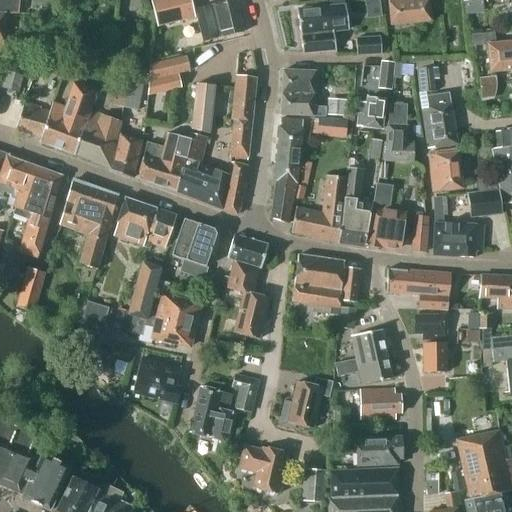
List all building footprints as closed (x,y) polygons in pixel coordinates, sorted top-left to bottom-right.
[(194,18),(189,0),(149,0),(156,27),(194,18)] [(242,32),(233,0),(229,0),(194,9),(202,42),(242,32)] [(346,32),(343,5),(342,0),(339,0),(326,1),(327,6),(296,9),(299,34),(302,54),(334,51),(331,34),(346,32)] [(381,17),(378,0),(363,0),(366,19),(381,17)] [(387,0),(388,3),(387,3),(389,25),(430,21),(427,0),(387,0)] [(511,41),(494,44),(493,33),(470,35),(471,46),(486,45),(488,72),(511,70),(511,41)] [(379,54),(378,37),(355,39),(356,55),(369,55),(379,54)] [(191,59),(150,62),(153,93),(184,91),(182,73),(192,72),(191,59)] [(418,93),(425,93),(435,92),(434,80),(438,79),(437,67),(432,67),(432,60),(411,62),(412,70),(415,69),(418,93)] [(393,63),(380,61),(379,82),(391,83),(391,78),(393,63)] [(401,64),(393,63),(391,78),(400,79),(401,64)] [(377,86),(379,66),(368,65),(366,85),(377,86)] [(314,72),(281,70),(279,115),(311,116),(324,117),(324,108),(312,107),(314,72)] [(21,77),(4,73),(0,89),(0,96),(16,100),(21,77)] [(254,78),(235,76),(230,120),(233,120),(228,159),(246,161),(254,78)] [(127,79),(115,77),(110,106),(122,108),(127,79)] [(495,83),(495,80),(494,77),(478,79),(481,102),(492,100),(492,99),(493,96),(494,93),(495,90),(495,87),(495,83)] [(127,79),(122,108),(138,111),(143,82),(127,79)] [(214,86),(194,84),(190,130),(209,132),(214,86)] [(48,112),(40,137),(38,142),(73,155),(89,111),(87,110),(93,93),(72,86),(63,108),(51,104),(48,112)] [(425,97),(425,93),(418,93),(420,110),(426,149),(456,144),(449,104),(447,93),(425,97)] [(384,100),(366,98),(365,103),(358,103),(356,127),(362,128),(362,129),(380,131),(384,100)] [(346,100),(326,100),(326,116),(345,116),(346,100)] [(14,130),(40,137),(48,112),(39,110),(39,107),(23,103),(14,130)] [(406,105),(388,104),(384,143),(382,143),(380,160),(382,160),(382,161),(412,162),(413,143),(406,143),(407,127),(405,126),(406,105)] [(109,169),(119,135),(118,134),(120,124),(99,119),(100,115),(89,111),(73,155),(109,169)] [(278,127),(274,165),(297,168),(301,129),(300,128),(301,121),(279,119),(278,127)] [(336,120),(335,137),(344,138),(345,121),(336,120)] [(511,129),(506,130),(506,132),(495,133),(496,149),(491,150),(502,203),(511,202),(511,129)] [(141,141),(119,135),(109,169),(109,170),(132,178),(141,141)] [(158,186),(175,192),(180,170),(191,173),(194,162),(198,164),(205,139),(188,135),(187,140),(166,135),(163,147),(160,161),(164,162),(158,186)] [(381,141),(370,140),(367,160),(378,161),(381,141)] [(160,161),(163,147),(144,142),(142,150),(143,150),(136,179),(158,186),(164,162),(160,161)] [(461,189),(457,152),(433,155),(433,156),(427,156),(431,191),(438,190),(438,191),(461,189)] [(28,164),(5,156),(0,170),(0,195),(1,192),(10,195),(7,205),(13,207),(28,164)] [(180,170),(175,192),(220,210),(225,176),(198,164),(194,162),(191,173),(180,170)] [(28,164),(13,207),(15,208),(13,214),(28,220),(18,253),(36,258),(60,176),(28,164)] [(225,176),(220,210),(236,215),(238,211),(246,167),(229,164),(228,177),(225,176)] [(296,184),(297,168),(274,165),(273,182),(274,182),(269,219),(286,224),(292,199),(302,202),(304,190),(294,188),(295,184),(296,184)] [(371,203),(359,201),(362,171),(346,169),(345,179),(344,179),(336,243),(363,247),(363,246),(371,203)] [(336,244),(336,243),(344,179),(325,176),(321,213),(295,208),(290,233),(336,244)] [(371,203),(363,246),(380,249),(380,248),(399,250),(404,214),(378,210),(381,193),(385,194),(387,180),(374,178),(371,203)] [(116,195),(71,179),(58,225),(86,235),(77,264),(96,269),(102,248),(110,216),(115,199),(116,195)] [(477,181),(478,193),(494,191),(493,179),(477,181)] [(467,194),(468,206),(469,220),(501,215),(498,191),(494,191),(478,193),(467,194)] [(146,233),(154,209),(123,198),(112,236),(142,246),(145,247),(147,242),(149,239),(150,234),(146,233)] [(458,225),(452,224),(442,224),(441,198),(432,199),(433,223),(431,256),(473,258),(474,251),(481,251),(482,225),(458,224),(458,225)] [(174,216),(154,209),(146,233),(150,234),(149,239),(147,242),(145,247),(148,248),(150,243),(163,249),(174,216)] [(413,227),(411,252),(425,253),(426,227),(425,217),(413,217),(413,227)] [(212,229),(182,219),(170,256),(182,260),(178,272),(202,280),(206,268),(204,267),(215,235),(212,229)] [(233,260),(229,277),(255,283),(259,268),(260,268),(267,245),(232,235),(226,258),(233,260)] [(343,262),(296,255),(290,302),(329,307),(328,315),(337,316),(338,308),(339,301),(355,303),(358,270),(342,268),(343,262)] [(126,315),(132,317),(145,320),(147,315),(154,289),(166,292),(168,284),(156,281),(159,269),(141,263),(126,315)] [(44,273),(26,268),(15,308),(33,314),(44,273)] [(436,311),(445,311),(447,296),(449,274),(386,269),(385,293),(406,295),(406,294),(420,296),(418,310),(436,311)] [(511,276),(479,276),(477,298),(496,299),(495,310),(511,310),(511,276)] [(252,294),(255,283),(229,277),(226,289),(242,292),(232,333),(258,339),(268,298),(252,294)] [(161,295),(156,317),(193,326),(198,304),(161,295)] [(105,326),(103,325),(106,314),(107,309),(86,303),(70,355),(94,362),(105,328),(105,326)] [(355,309),(339,308),(338,329),(353,330),(355,309)] [(125,313),(116,310),(110,332),(126,336),(130,318),(124,316),(125,313)] [(436,315),(418,315),(413,315),(413,334),(421,334),(422,340),(445,340),(445,315),(445,311),(436,311),(436,315)] [(491,313),(478,314),(478,331),(491,331),(491,313)] [(188,347),(193,326),(156,317),(156,318),(147,315),(145,320),(132,317),(128,333),(141,336),(143,326),(153,328),(151,338),(188,347)] [(359,366),(387,361),(380,330),(350,336),(355,359),(357,359),(359,366)] [(511,335),(489,338),(490,348),(511,346),(511,335)] [(445,372),(444,343),(422,344),(422,372),(445,372)] [(131,349),(120,345),(116,358),(127,362),(131,349)] [(511,346),(490,348),(491,350),(481,351),(482,368),(491,367),(490,363),(505,361),(509,396),(511,395),(511,346)] [(179,367),(141,358),(132,393),(174,403),(178,388),(174,387),(179,367)] [(357,359),(355,359),(355,360),(334,364),(337,377),(357,372),(360,385),(390,378),(387,361),(359,366),(357,359)] [(258,381),(234,375),(230,388),(238,390),(232,410),(250,414),(258,381)] [(331,382),(314,378),(312,386),(295,382),(290,403),(283,401),(277,426),(294,430),(295,425),(311,429),(319,396),(328,398),(331,382)] [(231,394),(199,386),(187,433),(226,442),(233,415),(231,415),(231,413),(216,409),(218,402),(228,405),(231,394)] [(358,389),(358,420),(394,419),(394,413),(399,413),(398,395),(393,395),(393,389),(358,389)] [(453,413),(452,393),(432,394),(432,414),(453,413)] [(344,423),(343,409),(332,410),(332,423),(344,423)] [(39,454),(37,458),(29,454),(36,438),(0,423),(0,487),(23,497),(42,455),(39,454)] [(504,461),(497,431),(454,440),(468,499),(463,500),(465,511),(511,511),(511,508),(508,500),(507,493),(511,491),(511,465),(511,460),(504,461)] [(401,459),(400,437),(354,438),(356,466),(396,465),(396,459),(401,459)] [(260,450),(242,446),(237,468),(255,472),(251,488),(277,494),(286,453),(260,447),(260,450)] [(42,455),(23,497),(22,499),(49,511),(70,467),(43,454),(42,455)] [(330,499),(397,496),(396,469),(330,470),(330,499)] [(326,471),(304,470),(301,502),(324,503),(326,471)] [(55,511),(87,511),(98,490),(102,482),(103,479),(98,476),(97,480),(82,473),(78,481),(72,478),(55,511)] [(437,474),(425,474),(425,495),(437,495),(437,474)] [(98,490),(87,511),(130,511),(133,507),(120,500),(123,493),(102,482),(98,490)] [(455,508),(453,493),(443,495),(445,510),(428,511),(455,511),(455,508)] [(397,511),(397,496),(330,499),(327,500),(327,511),(397,511)]
